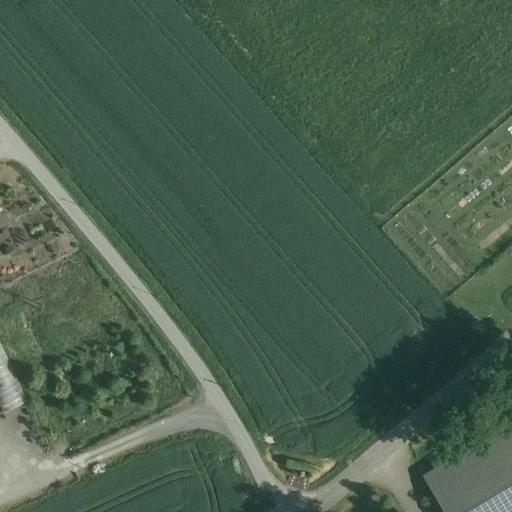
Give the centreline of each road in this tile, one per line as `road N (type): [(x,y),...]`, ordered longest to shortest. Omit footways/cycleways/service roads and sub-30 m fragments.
road 1 (residential): [(282,511),(165,315),(0,126)]
road 2 (unclassified): [(308,511),(511,347)]
road 3 (track): [(224,413),(170,421),(0,502)]
